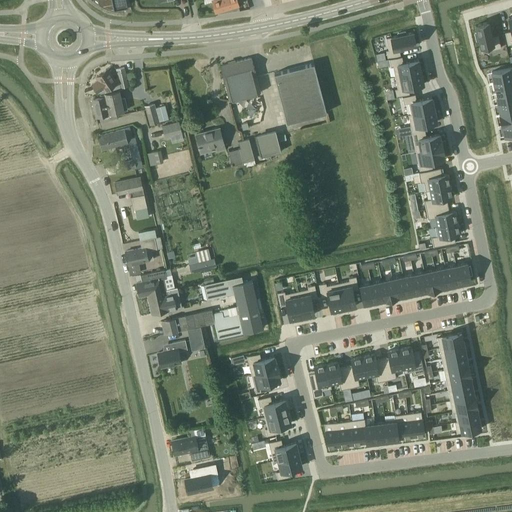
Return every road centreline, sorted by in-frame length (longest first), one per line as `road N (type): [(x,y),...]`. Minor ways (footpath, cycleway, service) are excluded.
road 1 (residential): [(464,166),(488,297),(292,346),(322,470),(511,448)]
road 2 (tertiary): [(172,511),(103,198),(64,121)]
road 3 (residential): [(422,0),(464,166)]
road 4 (tertiary): [(130,39),(264,28)]
